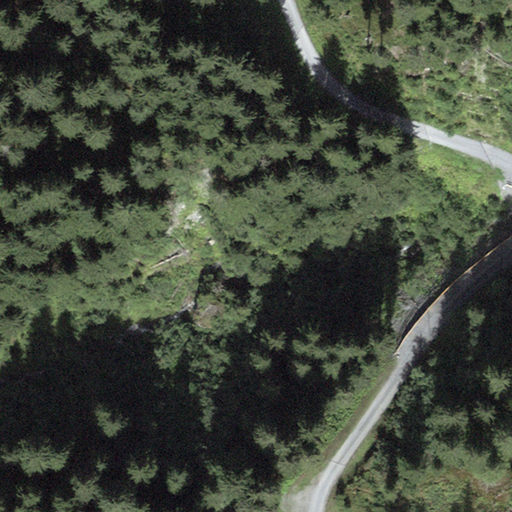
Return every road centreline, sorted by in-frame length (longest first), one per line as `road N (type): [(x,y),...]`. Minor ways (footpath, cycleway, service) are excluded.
road 1 (track): [(318,511),(410,361),(454,305),(511,256)]
road 2 (track): [(511,162),(340,95),(314,67),(283,0)]
